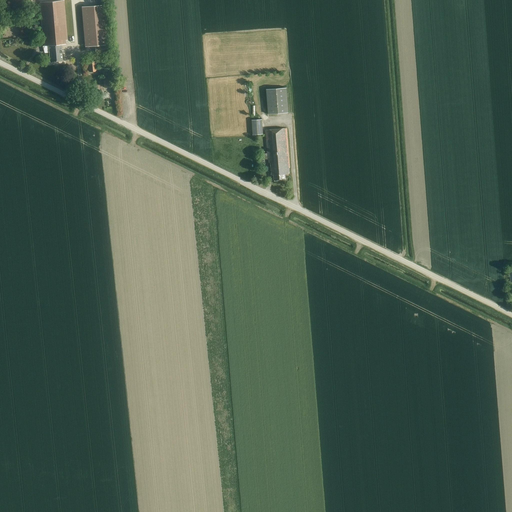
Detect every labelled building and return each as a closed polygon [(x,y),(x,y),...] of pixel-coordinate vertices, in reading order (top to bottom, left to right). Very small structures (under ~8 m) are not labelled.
[(50,53),(51,61),(55,61),(55,62),(59,62),(59,61),(63,60),(62,44),(66,40),(68,40),(64,0),(62,0),(40,2),(43,35),(44,35),(45,46),(44,46),(45,53),(50,53)] [(108,44),(104,4),(82,6),(86,46),(95,45),(107,44),(108,44)] [(107,52),(107,44),(95,45),(96,53),(107,52)] [(90,70),(90,72),(97,71),(97,65),(108,64),(109,72),(104,72),(105,87),(113,86),(112,71),(111,71),(110,61),(96,62),(96,61),(88,62),(89,70),(90,70)] [(268,114),(289,112),(287,87),(267,89),(268,114)] [(253,135),(263,134),(262,119),(252,120),(253,135)] [(269,158),(269,160),(270,162),(271,162),(272,174),(274,174),(275,181),(286,180),(286,174),(289,173),(289,175),(290,175),(290,173),(289,173),(289,167),(290,167),(286,128),(266,130),(268,154),(264,154),(265,158),(268,158),(269,158)]
